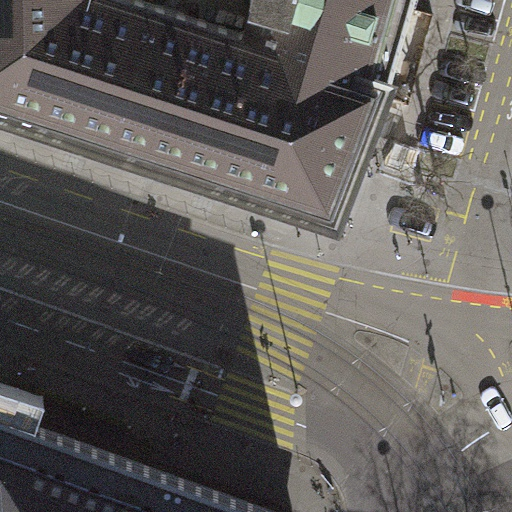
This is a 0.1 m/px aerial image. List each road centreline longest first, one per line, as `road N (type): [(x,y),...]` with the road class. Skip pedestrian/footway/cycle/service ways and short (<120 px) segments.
road 1 (tertiary): [(488,369),(396,321),(0,185)]
road 2 (tertiary): [(0,318),(254,409),(411,492)]
road 3 (residential): [(488,369),(478,186),(511,73)]
road 4 (tertiary): [(488,369),(411,492)]
